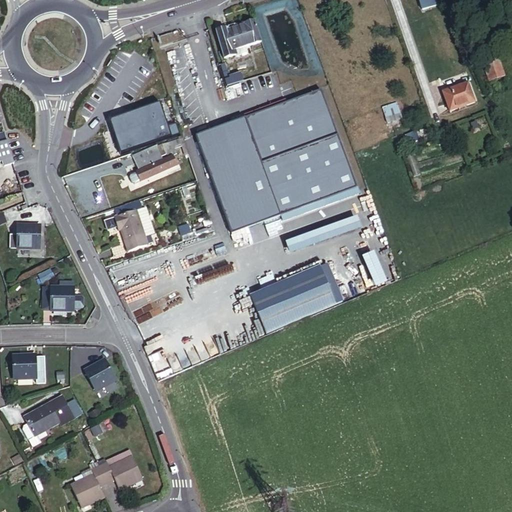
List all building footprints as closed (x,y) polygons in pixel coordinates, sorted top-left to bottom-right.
[(414,0),(417,10),(435,4),(433,0),(414,0)] [(240,48),(258,42),(251,21),(240,24),(240,27),(223,33),(222,29),(211,32),(218,57),(229,53),(232,55),(240,53),(242,51),(240,48)] [(218,57),(211,32),(205,34),(215,68),(221,66),(218,57)] [(499,80),(491,59),(476,65),(484,86),(499,80)] [(268,71),(266,65),(260,67),(262,73),(268,71)] [(226,79),(221,66),(215,68),(221,85),(223,84),(237,80),(236,76),(226,79)] [(226,93),(244,87),(241,79),(237,80),(223,84),(226,93)] [(476,101),(468,82),(443,93),(452,112),(476,101)] [(227,129),(195,141),(230,238),(263,226),(355,193),(320,96),(227,129)] [(396,103),(381,107),(384,118),(399,114),(396,103)] [(138,115),(109,124),(111,131),(120,155),(168,139),(158,108),(138,115)] [(14,164),(7,140),(0,142),(0,161),(2,161),(4,167),(14,164)] [(176,171),(172,157),(167,159),(166,152),(174,149),(171,141),(121,158),(125,173),(120,175),(118,178),(121,186),(123,188),(176,171)] [(76,172),(88,169),(84,155),(73,158),(76,172)] [(139,208),(133,210),(138,226),(144,225),(139,208)] [(138,226),(133,210),(110,217),(115,231),(117,230),(124,252),(144,246),(138,226)] [(189,238),(185,224),(175,227),(179,240),(189,238)] [(40,248),(40,226),(17,226),(17,235),(10,235),(10,249),(40,248)] [(215,255),(209,235),(198,239),(205,258),(215,255)] [(338,305),(322,266),(251,296),(268,335),(338,305)] [(42,283),(53,278),(50,272),(39,277),(42,283)] [(125,296),(137,324),(183,305),(177,290),(165,295),(160,282),(125,296)] [(82,298),(74,298),(74,290),(44,289),(44,309),(51,309),(52,311),(74,312),(74,309),(82,310),(84,308),(84,300),(82,298)] [(47,384),(45,359),(37,360),(37,357),(14,358),(16,381),(38,380),(38,385),(47,384)] [(119,387),(105,361),(85,372),(99,398),(119,387)] [(63,426),(64,429),(75,423),(64,401),(26,421),(28,425),(24,428),(23,431),(28,441),(35,438),(37,441),(63,426)] [(101,416),(98,410),(91,414),(94,419),(101,416)] [(142,478),(133,458),(110,469),(108,464),(100,468),(107,484),(115,480),(120,491),(134,485),(133,482),(142,478)] [(85,481),(94,476),(92,472),(96,469),(94,465),(92,464),(89,465),(91,471),(82,475),(85,481)] [(36,477),(32,468),(27,470),(31,479),(36,477)] [(105,498),(100,487),(107,484),(100,468),(96,469),(92,472),(94,476),(85,481),(71,487),(80,507),(89,503),(90,505),(105,498)]
